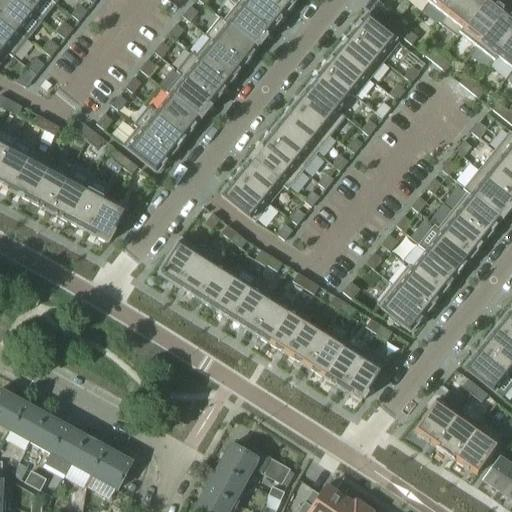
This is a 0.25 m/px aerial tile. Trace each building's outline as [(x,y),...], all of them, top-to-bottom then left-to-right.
[(41,23),(13,0),(0,0),(0,18),(27,40),(41,23)] [(56,5),(49,0),(13,0),(41,23),(56,5)] [(285,14),(267,0),(242,0),(238,5),(271,32),(272,31),(274,33),(279,26),(277,24),(285,14)] [(267,0),(285,14),(296,0),(267,0)] [(371,0),(364,9),(374,17),(382,7),(372,0),(371,0)] [(438,25),(439,26),(459,0),(431,0),(428,5),(444,17),(438,25)] [(459,0),(439,26),(456,39),(486,1),(484,0),(459,0)] [(486,1),(456,39),(457,40),(460,36),(476,49),(503,14),(486,1)] [(271,32),(238,5),(225,22),(221,19),(220,20),(257,49),(271,32)] [(79,23),(87,13),(79,7),(71,17),(79,23)] [(182,18),(189,25),(198,14),(190,8),(182,18)] [(493,62),(511,37),(511,21),(503,14),(476,49),(493,62)] [(365,17),(349,37),(383,64),(392,53),(399,45),(395,42),(365,17)] [(27,40),(0,18),(0,47),(13,58),(27,40)] [(257,49),(220,20),(206,37),(243,67),(257,49)] [(391,31),(401,39),(407,31),(397,23),(391,31)] [(64,41),(73,31),(63,24),(55,34),(64,41)] [(176,26),(168,36),(175,42),(183,32),(176,26)] [(407,31),(401,39),(411,47),(417,39),(407,31)] [(243,67),(206,37),(205,38),(209,42),(196,58),(192,54),(191,55),(228,85),(243,67)] [(338,47),(334,52),(336,53),(335,54),(369,82),(371,79),(383,64),(349,37),(342,46),(340,44),(338,47)] [(511,71),(511,37),(493,62),(494,63),(497,59),(511,71)] [(50,59),(58,49),(49,41),(41,52),(50,59)] [(161,60),(169,50),(161,44),(153,54),(161,60)] [(13,58),(0,47),(0,66),(8,56),(12,59),(13,58)] [(435,66),(441,58),(431,50),(425,58),(435,66)] [(335,54),(321,72),(351,97),(369,82),(335,54)] [(220,95),(228,85),(191,55),(177,73),(214,103),(215,102),(217,104),(222,97),(220,95)] [(441,58),(435,66),(445,74),(451,66),(441,58)] [(26,71),(34,79),(44,67),(35,59),(26,71)] [(156,69),(147,62),(139,72),(148,79),(156,69)] [(411,69),(403,79),(411,85),(419,75),(411,69)] [(26,71),(15,84),(23,88),(25,90),(34,79),(26,71)] [(321,72),(307,90),(344,120),(345,119),(338,113),(340,110),(351,97),(321,72)] [(180,76),(166,94),(200,121),(214,103),(177,73),(177,74),(180,76)] [(458,85),(468,93),(474,85),(476,84),(466,76),(458,85)] [(132,96),(140,85),(133,79),(125,90),(132,96)] [(474,85),(468,93),(478,101),(484,93),(474,85)] [(397,86),(389,97),(396,103),(404,93),(397,86)] [(298,100),(292,108),(330,138),(344,120),(307,90),(298,100)] [(186,138),(200,121),(166,94),(165,94),(169,97),(156,113),(149,107),(148,108),(186,138)] [(11,103),(0,96),(0,110),(5,113),(6,111),(11,103)] [(126,103),(119,97),(110,107),(118,114),(126,103)] [(11,103),(6,111),(17,117),(22,109),(11,103)] [(383,104),(375,114),(382,120),(390,110),(383,104)] [(492,112),(502,120),(508,112),(498,104),(492,112)] [(171,156),(186,138),(148,108),(134,126),(171,156)] [(292,108),(278,126),(316,156),(330,138),(292,108)] [(508,112),(502,120),(511,128),(511,127),(511,113),(509,111),(508,112)] [(95,126),(103,132),(111,122),(104,116),(95,126)] [(48,123),(37,117),(32,126),(43,131),(48,123)] [(368,122),(360,132),(368,138),(376,128),(368,122)] [(55,138),(59,129),(48,123),(43,131),(55,138)] [(478,124),(470,134),(478,140),(486,130),(478,124)] [(272,133),(264,143),(301,174),(302,173),(316,156),(278,126),(277,126),(275,125),(271,130),(270,132),(272,133)] [(78,134),(87,142),(94,134),(84,126),(78,134)] [(171,156),(134,126),(133,127),(137,130),(122,148),(156,175),(157,173),(159,175),(165,168),(163,166),(171,156)] [(0,167),(14,141),(0,132),(0,167)] [(511,135),(509,133),(493,153),(511,168),(511,135)] [(104,142),(94,134),(87,142),(86,143),(96,151),(104,142)] [(354,140),(346,150),(354,156),(362,146),(354,140)] [(14,141),(0,167),(0,187),(11,194),(29,159),(33,151),(14,141)] [(264,143),(249,161),(283,189),(301,174),(264,143)] [(463,143),(455,153),(463,159),(471,149),(463,143)] [(120,168),(126,160),(117,153),(111,161),(120,168)] [(483,165),(478,172),(511,199),(511,168),(493,153),(483,165)] [(340,158),(332,168),(339,174),(347,164),(340,158)] [(47,169),(29,159),(11,194),(30,204),(53,161),(52,161),(47,169)] [(131,177),(137,169),(126,160),(120,168),(131,177)] [(72,171),(53,161),(30,204),(49,214),(72,171)] [(249,161),(235,179),(269,206),(283,189),(249,161)] [(448,162),(440,172),(447,178),(456,168),(448,162)] [(72,171),(49,214),(68,224),(92,178),(93,177),(74,167),(72,171)] [(511,199),(478,172),(463,191),(501,221),(507,213),(511,206),(511,199)] [(326,175),(317,185),(325,192),(333,181),(326,175)] [(92,178),(68,224),(87,234),(105,200),(111,189),(92,178)] [(223,190),(220,194),(222,195),(221,197),(251,221),(255,224),(269,206),(235,179),(233,181),(228,188),(226,187),(223,190)] [(433,180),(425,190),(433,197),(441,186),(433,180)] [(461,201),(452,212),(486,240),(501,221),(463,191),(466,194),(461,201)] [(311,193),(303,203),(311,209),(319,199),(311,193)] [(418,199),(410,209),(418,215),(426,205),(418,199)] [(105,200),(87,234),(107,245),(118,224),(122,226),(130,216),(124,213),(125,211),(105,200)] [(297,211),(289,221),(296,227),(305,217),(297,211)] [(434,227),(433,228),(471,258),(480,247),(481,249),(487,242),(485,240),(486,240),(452,212),(438,229),(438,230),(434,227)] [(212,216),(204,226),(211,232),(220,222),(212,216)] [(403,218),(395,228),(403,234),(411,224),(403,218)] [(285,226),(276,237),(284,243),(292,232),(285,226)] [(226,227),(220,235),(231,243),(237,235),(226,227)] [(425,238),(418,247),(456,277),(471,258),(433,228),(425,238)] [(237,235),(231,243),(240,251),(246,243),(237,235)] [(388,236),(380,247),(389,254),(397,244),(388,236)] [(168,258),(159,273),(161,278),(177,288),(202,247),(201,247),(199,251),(180,239),(177,244),(176,243),(165,257),(168,258)] [(202,247),(177,288),(195,300),(221,259),(210,252),(202,247)] [(408,267),(407,269),(441,296),(444,292),(446,289),(456,277),(418,247),(425,253),(424,254),(412,269),(411,270),(408,267)] [(260,252),(255,260),(266,267),(272,259),(260,252)] [(373,255),(365,265),(373,271),(381,261),(373,255)] [(221,259),(195,300),(213,311),(239,270),(238,269),(235,274),(232,272),(219,263),(221,259)] [(272,259),(266,267),(277,274),(282,265),(272,259)] [(399,278),(392,287),(426,315),(434,304),(436,305),(439,302),(442,298),(440,296),(441,296),(407,269),(399,278)] [(239,270),(213,311),(232,323),(257,282),(250,277),(239,270)] [(297,275),(292,283),(303,290),(308,282),(297,275)] [(257,282),(232,323),(250,334),(273,297),(255,286),(258,282),(257,282)] [(308,282),(303,290),(313,297),(318,288),(308,282)] [(350,284),(342,294),(351,301),(359,291),(350,284)] [(392,287),(376,306),(380,309),(390,317),(388,319),(398,327),(400,325),(410,334),(426,315),(392,287)] [(273,297),(250,334),(268,346),(291,309),(281,302),(273,297)] [(334,298),(328,306),(340,313),(345,305),(340,302),(334,298)] [(345,305),(340,313),(350,320),(355,311),(345,305)] [(291,309),(268,346),(287,357),(310,320),(291,309)] [(511,314),(509,313),(494,331),(511,345),(511,314)] [(310,320),(287,357),(305,369),(328,332),(327,331),(324,335),(308,325),(310,321),(310,320)] [(370,321),(365,329),(376,336),(382,328),(370,321)] [(382,328),(376,336),(386,343),(392,334),(382,328)] [(482,347),(479,350),(511,376),(511,345),(494,331),(482,347)] [(328,332),(305,369),(323,380),(346,343),(345,342),(328,332)] [(346,343),(323,380),(342,392),(367,351),(366,350),(364,352),(363,354),(346,343)] [(511,386),(511,376),(479,350),(471,361),(469,359),(463,366),(465,368),(463,370),(501,400),(511,386)] [(367,351),(342,392),(360,403),(372,385),(375,387),(385,375),(380,372),(385,365),(386,362),(379,358),(367,351)] [(461,388),(471,396),(477,388),(468,381),(461,388)] [(430,411),(414,434),(434,449),(459,413),(443,401),(449,394),(442,388),(426,408),(430,411)] [(487,397),(477,388),(471,396),(481,404),(487,397)] [(0,427),(10,433),(25,406),(0,392),(0,427)] [(30,445),(45,417),(25,406),(10,433),(30,445)] [(454,462),(460,454),(482,423),(481,422),(478,426),(459,413),(434,449),(454,463),(454,462)] [(49,455),(64,428),(45,417),(30,445),(49,455)] [(492,430),(482,423),(460,454),(454,462),(475,477),(502,437),(492,430)] [(70,467),(85,440),(64,428),(49,455),(70,467)] [(90,478),(105,451),(85,440),(70,467),(90,478)] [(231,446),(219,468),(245,483),(252,469),(281,485),(290,469),(249,447),(246,454),(231,446)] [(105,451),(90,478),(115,492),(130,465),(105,451)] [(501,460),(493,471),(484,483),(499,495),(511,476),(511,461),(509,466),(501,460)] [(20,466),(14,476),(22,480),(27,470),(20,466)] [(245,483),(219,468),(207,491),(236,507),(242,497),(238,495),(245,483)] [(38,477),(31,473),(24,484),(32,489),(38,477)] [(511,476),(499,495),(511,504),(511,476)] [(39,493),(46,481),(38,477),(32,489),(39,493)] [(304,503),(298,511),(334,511),(343,500),(325,487),(311,508),(304,503)] [(284,494),(271,488),(267,497),(280,503),(284,494)] [(233,511),(236,507),(207,491),(195,511),(233,511)] [(334,511),(361,511),(364,509),(353,501),(351,505),(343,500),(334,511)] [(40,511),(41,503),(31,503),(30,511),(40,511)]
